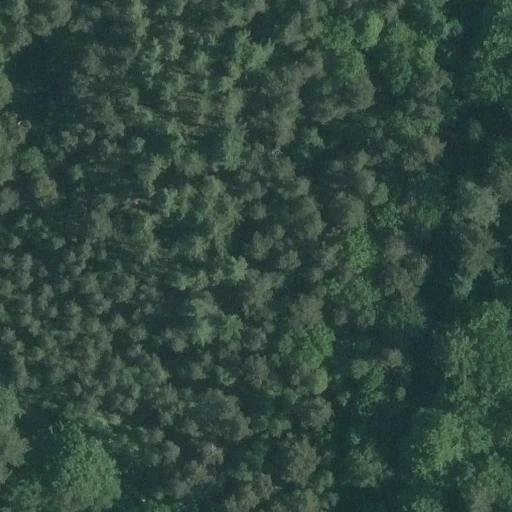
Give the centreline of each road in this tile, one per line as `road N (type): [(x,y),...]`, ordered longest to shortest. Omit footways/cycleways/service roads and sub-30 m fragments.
road 1 (track): [(475,0),(392,511)]
road 2 (track): [(0,389),(166,511)]
